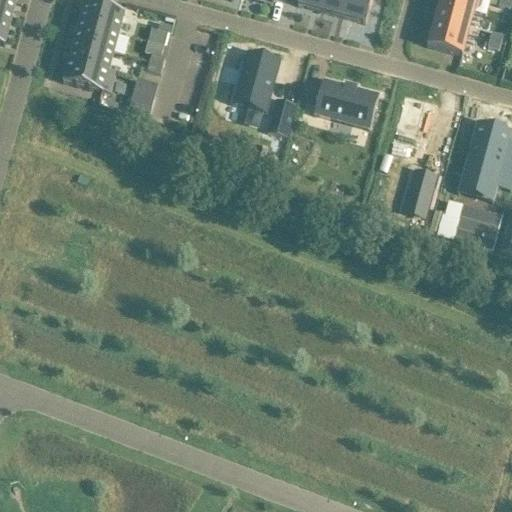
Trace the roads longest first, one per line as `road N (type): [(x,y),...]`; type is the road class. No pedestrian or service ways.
road 1 (residential): [(14,390),(328,511)]
road 2 (residential): [(144,0),(395,66)]
road 3 (residential): [(42,0),(0,155)]
road 4 (residential): [(395,66),(511,98)]
